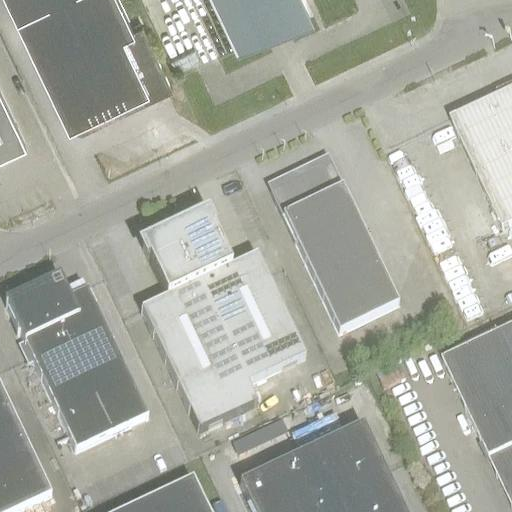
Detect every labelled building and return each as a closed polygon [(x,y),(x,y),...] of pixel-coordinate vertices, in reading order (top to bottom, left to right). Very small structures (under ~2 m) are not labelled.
[(4,0),(67,130),(72,128),(139,96),(144,105),(172,92),(141,27),(132,31),(117,0),(4,0)] [(260,30),(297,13),(290,0),(209,0),(235,55),(265,40),(260,30)] [(0,93),(0,157),(25,146),(0,93)] [(511,95),(450,125),(502,235),(511,230),(511,95)] [(353,217),(354,217),(330,165),(305,177),(303,174),(292,180),(294,183),(269,195),(293,247),(294,246),(337,338),(397,309),(353,217)] [(212,233),(206,220),(173,236),(246,390),(304,363),(256,260),(230,272),(212,233)] [(173,236),(141,251),(147,264),(166,303),(140,315),(198,438),(256,411),(246,390),(173,236)] [(6,308),(4,309),(16,333),(16,339),(18,339),(23,348),(74,456),(147,423),(86,296),(69,304),(60,284),(58,285),(59,286),(6,310),(6,308)] [(511,511),(511,331),(442,365),(511,511)] [(0,511),(23,511),(50,500),(0,393),(0,511)] [(400,511),(362,430),(239,489),(249,511),(400,511)] [(238,460),(249,455),(243,442),(232,447),(238,460)] [(203,511),(191,485),(133,511),(203,511)]
